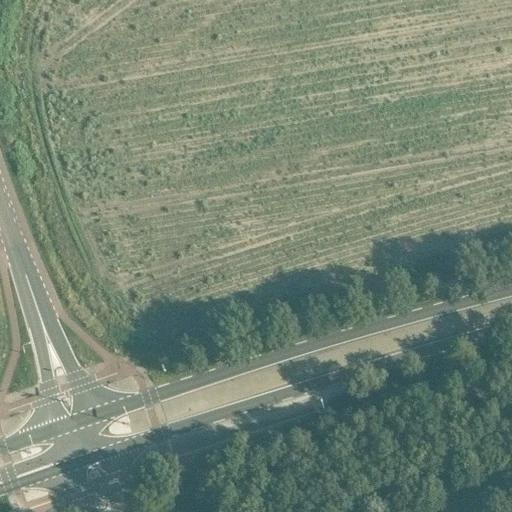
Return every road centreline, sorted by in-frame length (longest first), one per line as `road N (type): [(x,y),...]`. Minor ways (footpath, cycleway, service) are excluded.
road 1 (secondary): [(511,292),(89,420)]
road 2 (secondary): [(99,454),(511,326)]
road 3 (tertiary): [(89,420),(64,350),(33,300)]
road 4 (tertiary): [(33,300),(60,429)]
